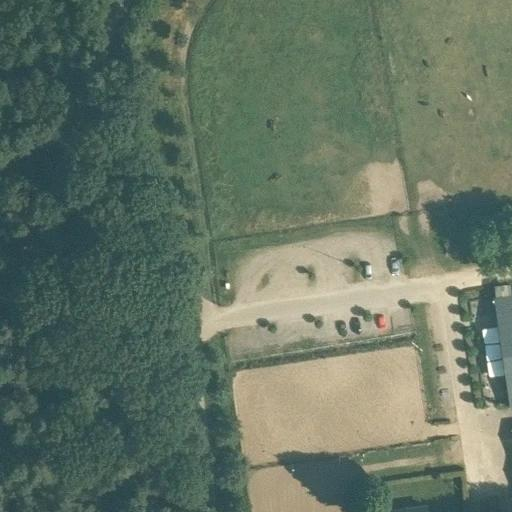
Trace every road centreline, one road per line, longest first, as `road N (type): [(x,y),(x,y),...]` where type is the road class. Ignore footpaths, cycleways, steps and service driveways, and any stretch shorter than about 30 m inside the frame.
road 1 (track): [(173,222),(149,80),(167,0)]
road 2 (unclassified): [(207,511),(187,325)]
